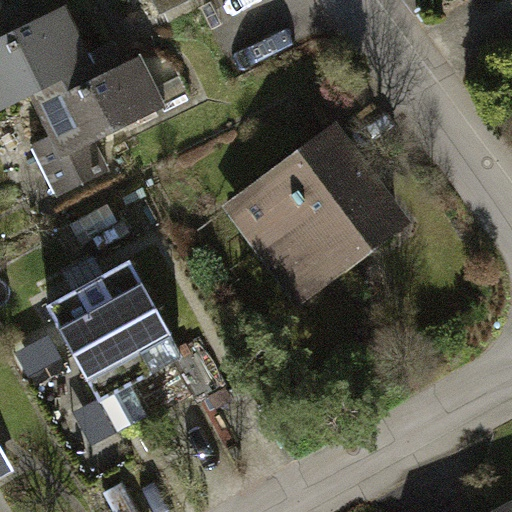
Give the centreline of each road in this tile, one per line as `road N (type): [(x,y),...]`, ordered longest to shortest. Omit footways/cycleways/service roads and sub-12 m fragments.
road 1 (residential): [(282,511),(511,399)]
road 2 (residential): [(511,198),(353,0)]
